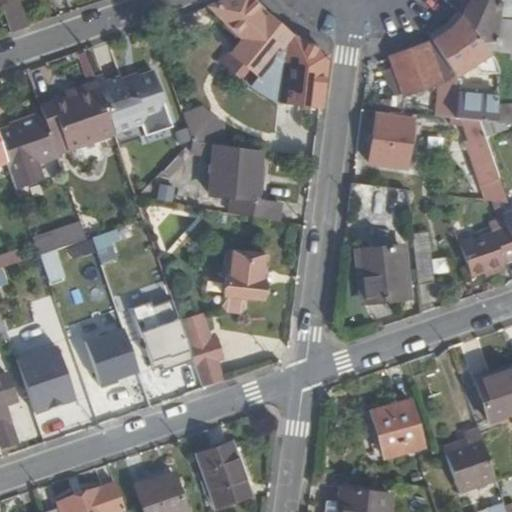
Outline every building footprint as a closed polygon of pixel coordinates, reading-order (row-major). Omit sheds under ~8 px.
[(1,0),(11,30),(28,24),(19,0),(1,0)] [(316,111),(323,53),(313,48),(296,39),(291,36),(280,28),(268,18),(249,0),(235,0),(206,10),(241,39),(222,61),(248,84),(275,103),(316,111)] [(511,0),(466,0),(459,15),(487,57),(511,60),(511,0)] [(429,44),(453,79),(500,76),(487,57),(459,15),(450,26),(432,42),(429,44)] [(423,47),(437,84),(440,84),(456,82),(453,79),(429,44),(425,46),(423,47)] [(387,59),(400,97),(437,85),(437,84),(423,47),(387,59)] [(102,78),(94,81),(96,85),(114,137),(117,144),(140,136),(135,124),(142,122),(141,119),(156,114),(161,104),(151,75),(106,90),(102,78)] [(440,84),(435,121),(452,124),(452,123),(455,95),(456,82),(440,84)] [(51,107),(67,153),(114,137),(96,85),(77,92),(79,97),(51,107)] [(455,95),(452,123),(453,124),(477,127),(493,129),(496,110),(496,101),(455,95)] [(0,138),(0,148),(5,163),(12,183),(27,178),(25,172),(57,162),(55,157),(39,111),(38,106),(31,108),(35,120),(17,127),(19,132),(0,138)] [(181,112),(191,139),(199,140),(218,143),(220,124),(199,106),(181,112)] [(39,111),(55,157),(67,153),(51,107),(39,111)] [(511,107),(496,110),(493,129),(506,131),(511,129),(511,128),(511,107)] [(373,118),(367,166),(400,170),(407,118),(386,115),(385,120),(373,118)] [(458,147),(471,187),(495,179),(477,127),(453,124),(461,145),(458,147)] [(220,193),(218,213),(247,217),(257,148),(212,142),(205,190),(220,193)] [(475,192),(474,201),(494,203),(495,195),(475,192)] [(252,201),(250,217),(280,221),(282,205),(252,201)] [(500,215),(505,230),(511,248),(511,208),(509,209),(509,211),(500,215)] [(47,231),(51,248),(84,240),(80,222),(47,231)] [(98,263),(116,259),(113,242),(130,239),(128,228),(92,236),(98,263)] [(458,247),(468,276),(482,271),(501,265),(500,261),(511,257),(511,248),(505,230),(458,247)] [(409,238),(416,286),(431,284),(424,236),(409,238)] [(361,254),(369,303),(404,298),(396,249),(361,254)] [(224,250),(216,302),(221,308),(233,309),(239,304),(240,295),(256,297),(262,255),(224,250)] [(58,251),(41,255),(47,284),(64,280),(58,251)] [(501,265),(482,271),(484,277),(503,270),(501,265)] [(196,314),(179,321),(179,322),(180,324),(197,318),(196,314)] [(184,338),(192,358),(195,367),(214,360),(218,359),(211,340),(206,342),(197,318),(180,324),(184,338)] [(158,330),(163,345),(184,338),(180,324),(179,322),(158,330)] [(84,343),(98,385),(137,371),(122,330),(84,343)] [(57,345),(16,359),(34,410),(74,396),(57,345)] [(177,363),(187,395),(203,389),(202,387),(195,367),(192,358),(177,363)] [(195,367),(202,387),(221,381),(214,360),(195,367)] [(511,362),(475,375),(489,419),(511,412),(511,411),(511,362)] [(0,372),(0,446),(15,442),(2,405),(12,402),(2,372),(0,372)] [(374,414),(388,459),(424,448),(411,403),(374,414)] [(443,450),(457,490),(494,477),(478,427),(462,432),(465,442),(443,450)] [(198,455),(216,508),(246,497),(228,445),(198,455)] [(135,489),(142,511),(182,511),(170,476),(135,489)] [(102,511),(106,511),(117,511),(123,510),(115,485),(56,505),(58,508),(46,511),(102,511)] [(335,506),(334,511),(388,511),(391,495),(341,488),(338,506),(335,506)]
